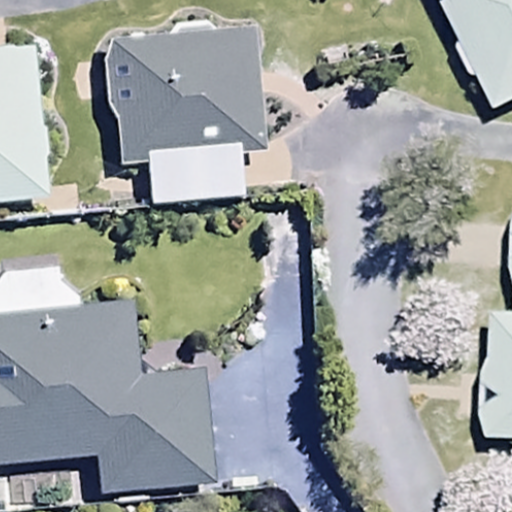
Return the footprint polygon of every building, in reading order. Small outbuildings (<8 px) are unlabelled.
[(493,119),(511,108),(511,0),(434,0),(463,52),(454,57),(493,119)] [(259,148),(254,36),(101,44),(105,125),(111,125),(113,174),(144,172),(146,209),(238,204),(236,149),(259,148)] [(0,208),(44,203),(25,53),(0,56),(0,208)] [(0,472),(91,463),(95,504),(210,492),(198,377),(133,384),(124,306),(75,311),(74,301),(52,274),(0,279),(0,472)] [(511,298),(511,318),(491,318),(491,367),(481,367),(480,445),(511,445),(511,298)]
